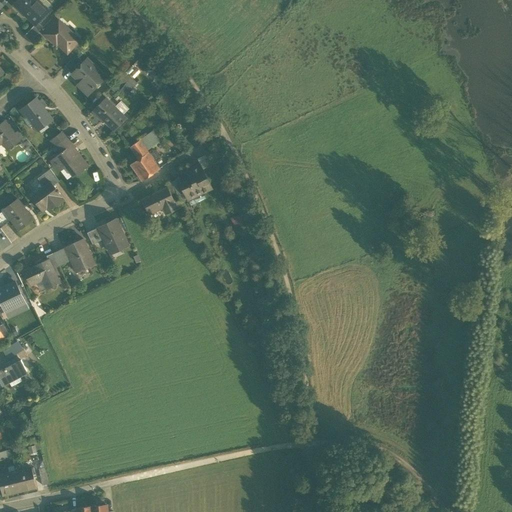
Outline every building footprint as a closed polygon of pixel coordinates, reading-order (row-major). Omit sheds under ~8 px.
[(21,9),(37,24),(49,11),(36,0),(17,0),(14,4),(20,10),(21,9)] [(54,40),(68,53),(79,41),(59,21),(46,35),(53,41),(54,40)] [(25,36),(30,41),(39,32),(33,27),(25,36)] [(44,37),(39,32),(30,41),(35,45),(44,37)] [(65,66),(74,74),(84,64),(76,55),(65,66)] [(82,88),(87,93),(104,76),(98,71),(96,73),(86,62),(84,64),(74,74),(84,85),(82,88)] [(89,106),(93,110),(103,101),(99,97),(89,106)] [(28,116),(39,131),(53,120),(36,98),(20,110),(25,117),(28,116)] [(101,117),(114,130),(125,119),(118,112),(118,113),(104,100),(103,101),(93,110),(93,111),(99,118),(101,117)] [(0,141),(7,150),(20,141),(20,140),(15,133),(5,121),(0,124),(0,141)] [(20,141),(23,146),(29,142),(20,129),(15,133),(20,140),(20,141)] [(139,141),(146,151),(159,142),(153,132),(139,141)] [(53,141),(56,145),(66,137),(63,133),(53,141)] [(64,164),(73,176),(80,171),(80,172),(88,166),(82,159),(81,159),(77,153),(76,154),(70,147),(72,145),(66,137),(56,145),(62,152),(51,160),(58,169),(64,164)] [(130,148),(138,160),(148,154),(146,151),(139,141),(130,148)] [(200,166),(201,167),(210,163),(205,153),(196,157),(200,166)] [(159,170),(148,154),(138,160),(131,165),(142,181),(159,170)] [(184,193),(187,198),(193,195),(194,197),(211,189),(201,167),(200,166),(192,170),(191,168),(186,170),(191,181),(182,185),(181,186),(184,193)] [(45,174),(54,186),(59,181),(50,169),(45,174)] [(31,197),(42,212),(47,208),(49,211),(64,200),(61,197),(62,197),(54,186),(45,174),(38,179),(44,187),(31,197)] [(178,179),(171,182),(176,192),(178,196),(184,193),(181,186),(182,185),(178,179)] [(171,195),(176,192),(171,182),(170,180),(164,183),(166,188),(167,187),(171,195)] [(142,200),(149,214),(162,208),(165,214),(177,208),(171,195),(167,187),(166,188),(142,200)] [(11,221),(18,230),(33,219),(18,199),(3,210),(11,221)] [(3,210),(1,212),(9,222),(11,221),(3,210)] [(0,228),(9,222),(1,212),(0,212),(0,228)] [(103,239),(110,253),(120,248),(121,249),(129,246),(116,219),(98,227),(103,239)] [(87,233),(92,244),(103,239),(98,227),(87,233)] [(70,259),(76,272),(94,264),(83,239),(65,247),(70,259)] [(65,247),(52,253),(58,264),(70,259),(65,247)] [(52,267),(58,264),(52,253),(46,256),(48,260),(49,260),(52,267)] [(44,279),(48,288),(59,283),(52,267),(49,260),(48,260),(23,272),(30,285),(41,280),(44,279)] [(15,282),(0,289),(0,300),(3,307),(4,310),(24,300),(15,282)] [(26,305),(24,300),(4,310),(6,314),(26,305)] [(3,350),(8,359),(21,352),(15,343),(3,350)] [(0,371),(0,382),(1,384),(26,371),(21,360),(0,371)] [(31,468),(15,472),(20,491),(36,488),(31,468)] [(0,485),(2,496),(20,491),(15,472),(0,475),(0,485)] [(39,474),(42,485),(49,484),(46,472),(39,474)]
